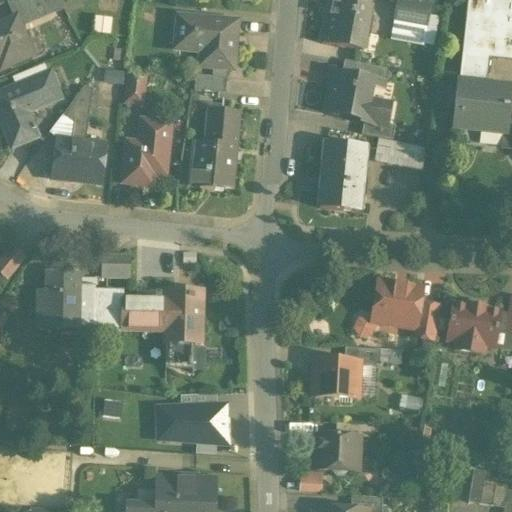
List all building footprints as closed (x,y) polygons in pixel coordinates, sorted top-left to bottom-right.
[(56,0),(16,0),(5,5),(13,22),(14,22),(19,32),(63,13),(56,0)] [(511,4),(469,0),(467,0),(458,87),(483,89),(487,61),(511,63),(511,4)] [(368,11),(328,3),(325,20),(329,21),(324,47),(320,46),(319,47),(360,55),(368,11)] [(429,12),(395,6),(392,23),(425,30),(429,12)] [(235,26),(201,23),(201,22),(177,20),(174,54),(198,56),(198,54),(208,55),(207,72),(231,74),(235,26)] [(109,23),(94,21),(92,36),(107,38),(109,23)] [(13,22),(0,27),(0,63),(5,61),(8,68),(30,59),(19,32),(14,22),(13,22)] [(106,48),(97,47),(95,57),(105,58),(106,48)] [(385,73),(356,67),(353,81),(371,85),(371,86),(382,88),(385,73)] [(353,81),(331,77),(323,116),(353,122),(353,124),(362,126),(384,130),(385,128),(388,108),(367,105),(371,86),(371,85),(353,81)] [(144,80),(128,78),(125,106),(140,108),(144,80)] [(15,91),(0,96),(0,124),(11,151),(36,141),(33,133),(34,133),(33,129),(31,130),(24,112),(42,104),(42,103),(56,96),(49,79),(16,92),(15,91)] [(225,82),(194,79),(193,94),(224,97),(225,82)] [(458,87),(457,87),(452,131),(454,131),(454,130),(503,135),(502,137),(504,137),(505,125),(509,92),(483,89),(458,87)] [(82,91),(62,119),(73,128),(86,129),(91,92),(82,91)] [(240,116),(205,112),(202,146),(193,145),(190,174),(199,175),(198,192),(221,194),(222,191),(233,192),(236,166),(232,166),(234,145),(237,145),(240,116)] [(138,147),(127,146),(122,185),(150,188),(153,165),(165,166),(169,127),(141,124),(138,147)] [(511,126),(505,125),(504,137),(502,137),(501,152),(511,153),(511,126)] [(394,129),(385,128),(384,130),(362,126),(360,138),(391,144),(394,129)] [(104,149),(56,143),(52,182),(72,184),(72,181),(100,185),(104,149)] [(424,152),(389,145),(385,166),(420,173),(424,152)] [(364,151),(325,147),(318,211),(358,215),(364,151)] [(9,253),(0,264),(0,276),(6,281),(21,262),(9,253)] [(128,260),(101,259),(101,281),(127,281),(128,260)] [(78,277),(45,276),(45,294),(39,294),(39,316),(56,317),(55,325),(75,326),(74,336),(93,336),(94,292),(94,289),(78,289),(78,277)] [(421,293),(377,286),(372,318),(378,326),(413,332),(414,332),(419,307),(421,293)] [(122,293),(94,292),(93,333),(121,333),(121,302),(122,302),(122,293)] [(201,294),(165,293),(165,303),(122,302),(121,302),(121,333),(142,334),(142,327),(171,327),(170,366),(184,366),(183,367),(188,373),(190,373),(190,376),(192,376),(193,347),(200,347),(201,294)] [(511,300),(509,300),(506,317),(498,315),(497,320),(506,322),(506,326),(511,326),(511,300)] [(438,311),(419,307),(414,332),(413,332),(412,340),(433,344),(438,311)] [(484,312),(466,309),(466,310),(451,308),(445,343),(456,345),(454,353),(481,357),(483,349),(511,354),(511,326),(506,326),(506,322),(497,320),(498,315),(483,313),(484,312)] [(0,340),(10,313),(0,309),(0,340)] [(379,353),(343,351),(343,365),(357,366),(357,368),(378,369),(379,353)] [(343,365),(314,364),(312,398),(355,400),(357,368),(357,366),(343,365)] [(366,377),(366,396),(375,396),(376,377),(366,377)] [(8,423),(23,425),(27,407),(12,404),(8,423)] [(153,407),(155,445),(228,451),(228,405),(153,407)] [(371,428),(335,426),(334,438),(358,440),(371,441),(371,428)] [(334,438),(316,438),(315,473),(329,474),(334,479),(341,479),(346,475),(347,461),(356,462),(358,440),(334,438)] [(483,475),(472,473),(466,506),(502,511),(506,489),(482,485),(483,475)] [(194,480),(176,479),(176,481),(156,481),(155,508),(154,511),(212,511),(213,482),(194,482),(194,480)] [(511,511),(511,496),(505,495),(502,511),(511,511)] [(380,511),(381,501),(349,499),(348,511),(380,511)]
